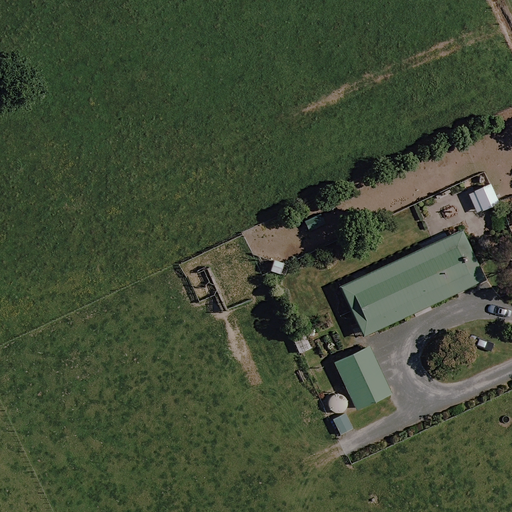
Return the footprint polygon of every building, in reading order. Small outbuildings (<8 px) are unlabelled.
[(332,240),(326,226),(310,233),(316,247),(332,240)] [(462,234),(339,291),(362,339),(485,282),(462,234)] [(282,279),(287,264),(272,258),(267,273),(282,279)] [(315,350),(307,334),(292,342),(300,357),(315,350)] [(391,396),(368,348),(333,365),(355,412),(391,396)] [(337,417),(339,417),(345,414),(347,412),(348,410),(349,408),(349,406),(349,403),(349,401),(348,399),(347,397),(345,395),(344,394),(342,393),(339,392),(337,391),(335,391),(333,392),(331,392),(329,394),(327,395),(325,397),(324,399),(323,401),(323,403),(323,405),(323,408),(324,410),(325,412),(327,414),(328,415),(330,416),(332,417),(335,417),(337,417)] [(349,413),(334,422),(344,439),(359,430),(349,413)]
